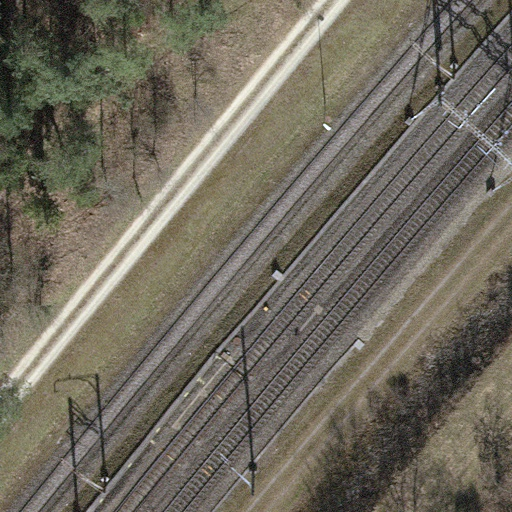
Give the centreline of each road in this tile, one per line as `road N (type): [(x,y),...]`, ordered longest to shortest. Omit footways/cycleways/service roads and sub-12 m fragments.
road 1 (track): [(0,417),(341,0)]
road 2 (track): [(511,221),(256,511)]
